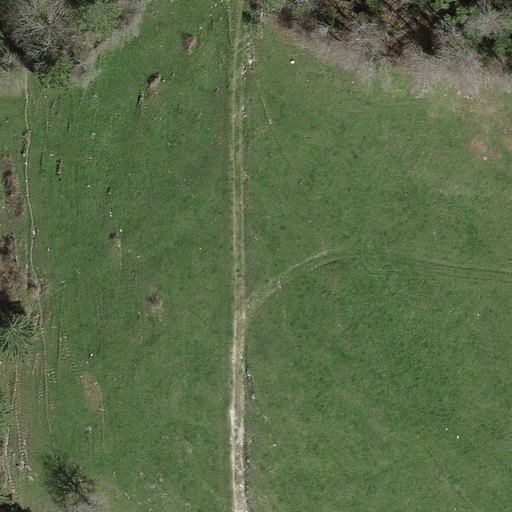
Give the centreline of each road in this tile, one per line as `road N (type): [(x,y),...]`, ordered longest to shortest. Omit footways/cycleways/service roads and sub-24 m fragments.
road 1 (track): [(244,0),(237,85),(240,511)]
road 2 (track): [(511,277),(383,253),(339,253),(283,280),(238,318)]
